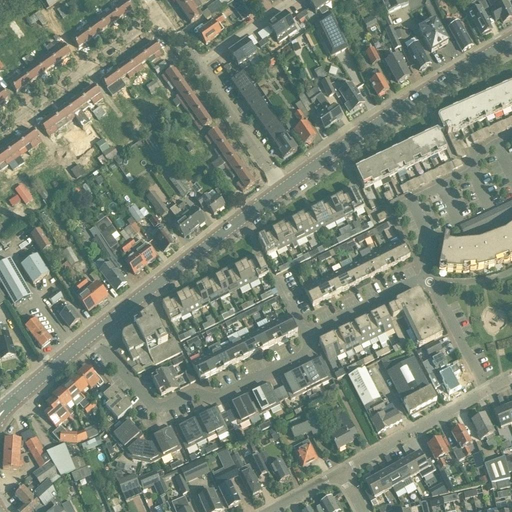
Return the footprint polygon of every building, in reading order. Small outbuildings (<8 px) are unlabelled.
[(123,0),(68,0),(31,27),(56,62),(130,9),(123,0)] [(196,0),(181,0),(177,3),(183,12),(198,2),(196,0)] [(240,0),(236,0),(230,4),(235,11),(242,21),(251,15),(244,5),(240,0)] [(318,0),(305,0),(315,14),(318,12),(322,17),(328,13),(324,8),(318,0)] [(405,0),(379,0),(387,15),(408,5),(405,0)] [(498,0),(486,0),(491,7),(493,6),(495,11),(490,13),(495,22),(500,20),(502,24),(511,19),(511,16),(510,13),(511,12),(507,4),(502,6),(498,0)] [(198,2),(183,12),(189,21),(204,11),(198,2)] [(255,2),(250,6),(256,15),(262,11),(255,2)] [(479,6),(467,12),(480,37),(491,31),(487,23),(488,23),(481,9),(479,6)] [(224,21),(220,16),(217,12),(211,17),(213,21),(205,27),(206,28),(198,34),(205,45),(220,34),(223,31),(219,25),(224,21)] [(285,14),(276,20),(286,34),(288,38),(297,31),(295,28),(285,14)] [(348,51),(331,16),(315,27),(330,59),(348,51)] [(276,20),(266,27),(279,44),(288,38),(286,34),(276,20)] [(435,23),(418,33),(430,54),(447,44),(435,23)] [(459,23),(448,29),(462,53),(472,47),(459,23)] [(384,30),(384,31),(393,51),(394,51),(400,48),(391,28),(390,28),(384,30)] [(291,43),(290,43),(292,47),(294,51),(299,49),(297,44),(295,40),(291,43)] [(246,41),(237,47),(247,62),(248,64),(258,58),(246,41)] [(154,44),(145,51),(156,66),(165,59),(154,44)] [(418,44),(407,50),(411,58),(419,71),(430,65),(422,51),(418,44)] [(237,47),(228,54),(238,68),(247,62),(237,47)] [(373,49),(365,53),(371,66),(380,62),(373,49)] [(145,51),(136,57),(147,72),(156,66),(145,51)] [(274,56),(264,64),(268,70),(278,63),(274,56)] [(136,57),(127,64),(138,79),(147,72),(136,57)] [(397,57),(385,63),(390,71),(397,84),(399,83),(400,84),(403,82),(403,81),(408,78),(401,64),(397,57)] [(0,64),(0,71),(2,75),(9,69),(4,62),(0,64)] [(127,64),(118,70),(129,85),(138,79),(127,64)] [(0,71),(0,102),(14,92),(0,71)] [(344,82),(348,77),(338,71),(335,76),(344,82)] [(374,80),(369,83),(377,97),(388,91),(380,76),(380,77),(376,71),(371,74),(374,80)] [(244,74),(232,82),(232,83),(233,82),(238,89),(237,90),(241,95),(242,95),(253,87),(244,74)] [(328,80),(321,84),(328,99),(336,95),(331,86),(328,80)] [(49,121),(38,129),(49,145),(50,144),(55,150),(117,105),(113,99),(114,98),(103,83),(73,104),(73,103),(48,120),(49,121)] [(114,90),(118,98),(131,91),(128,83),(114,90)] [(334,84),(331,86),(336,95),(338,100),(342,97),(347,105),(344,107),(349,114),(352,112),(364,104),(355,89),(352,84),(350,86),(341,91),(339,92),(339,91),(338,92),(334,84)] [(437,121),(438,122),(443,133),(446,132),(457,157),(462,159),(466,157),(459,142),(456,143),(452,135),(511,108),(511,84),(440,117),(439,117),(438,117),(438,118),(437,119),(437,120),(437,121)] [(253,87),(242,95),(246,102),(245,102),(249,108),(250,107),(262,100),(253,87)] [(319,93),(314,97),(317,100),(320,105),(333,124),(342,118),(333,106),(330,108),(325,101),(319,93)] [(262,100),(250,107),(255,114),(254,115),(258,120),(259,120),(270,112),(262,100)] [(305,104),(300,107),(305,113),(309,110),(305,104)] [(320,105),(314,109),(319,116),(316,118),(325,130),(333,124),(320,105)] [(270,112),(259,120),(263,127),(262,127),(266,133),(267,132),(278,125),(270,112)] [(300,112),(294,115),(299,122),(305,119),(300,112)] [(163,114),(153,118),(155,125),(165,121),(163,114)] [(203,114),(186,126),(193,137),(211,125),(203,114)] [(502,121),(499,123),(503,132),(506,131),(506,129),(511,127),(511,117),(508,119),(508,120),(503,122),(502,121)] [(307,122),(295,131),(304,145),(315,138),(309,129),(311,128),(307,122)] [(486,129),(484,130),(488,139),(490,138),(489,137),(495,134),(496,136),(503,132),(499,123),(492,126),(492,127),(486,129)] [(211,125),(193,137),(200,147),(218,135),(211,125)] [(278,125),(267,132),(272,139),(271,140),(275,146),(276,145),(287,137),(278,125)] [(475,134),(470,137),(473,144),(479,142),(479,143),(488,139),(484,130),(475,134)] [(437,132),(355,171),(364,190),(446,151),(437,132)] [(151,134),(143,139),(161,166),(169,161),(151,134)] [(218,135),(200,147),(208,158),(225,146),(218,135)] [(287,137),(276,145),(280,152),(279,152),(283,159),(297,150),(291,141),(290,142),(287,137)] [(109,141),(101,145),(106,154),(114,150),(109,141)] [(113,164),(124,157),(118,148),(107,155),(113,164)] [(50,157),(56,155),(53,149),(47,151),(50,157)] [(0,188),(16,178),(11,172),(13,171),(2,155),(0,156),(0,188)] [(448,164),(444,166),(448,175),(452,173),(452,172),(462,167),(460,163),(456,161),(448,164)] [(432,172),(429,173),(433,182),(436,180),(435,179),(441,177),(441,178),(448,175),(444,166),(437,169),(432,172)] [(174,167),(165,174),(183,198),(192,191),(174,167)] [(240,168),(229,175),(242,193),(252,185),(240,168)] [(229,175),(219,183),(231,200),(242,193),(229,175)] [(421,177),(416,180),(419,187),(425,184),(421,177)] [(101,178),(95,182),(99,187),(104,183),(101,178)] [(196,184),(191,188),(195,195),(194,199),(202,209),(206,206),(214,216),(225,207),(217,196),(210,201),(206,196),(202,200),(197,194),(201,191),(196,184)] [(405,185),(399,188),(403,195),(409,192),(405,185)] [(350,196),(346,197),(354,214),(364,209),(355,191),(349,194),(350,196)] [(153,193),(146,198),(161,217),(168,212),(153,193)] [(389,193),(383,195),(387,202),(392,200),(389,193)] [(341,198),(335,201),(344,219),(354,214),(346,197),(342,199),(341,198)] [(330,205),(326,207),(335,224),(344,219),(335,201),(329,204),(330,205)] [(180,202),(176,206),(195,231),(205,222),(194,209),(188,214),(185,209),(186,209),(180,202)] [(511,202),(493,211),(498,221),(511,214),(511,202)] [(131,203),(125,207),(128,211),(134,207),(131,203)] [(176,206),(170,211),(178,222),(173,225),(184,239),(195,231),(176,206)] [(135,207),(128,212),(137,224),(144,219),(135,207)] [(322,208),(316,210),(325,228),(335,224),(326,207),(322,209),(322,208)] [(311,215),(307,217),(315,233),(325,228),(316,210),(310,213),(311,215)] [(147,214),(150,219),(156,216),(153,211),(147,214)] [(387,211),(376,217),(379,223),(391,218),(387,211)] [(488,214),(459,228),(464,237),(493,224),(488,214)] [(302,217),(297,220),(306,238),(315,233),(307,217),(303,219),(302,217)] [(99,223),(94,227),(95,228),(100,236),(110,250),(116,246),(118,245),(115,241),(111,237),(114,235),(115,234),(116,233),(105,218),(104,219),(103,220),(99,223)] [(155,218),(149,222),(154,229),(160,225),(155,218)] [(291,224),(288,226),(296,243),(306,238),(297,220),(291,223),(291,224)] [(142,225),(136,228),(144,243),(150,240),(142,225)] [(283,227),(277,230),(286,248),(292,245),(294,249),(298,248),(296,243),(288,226),(284,228),(283,227)] [(159,236),(153,239),(163,254),(164,253),(165,253),(167,252),(168,251),(169,249),(170,249),(174,246),(169,240),(170,239),(161,227),(155,231),(159,236)] [(361,228),(342,238),(344,242),(363,233),(361,228)] [(122,230),(118,233),(126,243),(145,268),(150,264),(152,264),(154,262),(155,260),(156,259),(146,246),(146,247),(142,242),(135,247),(122,230)] [(272,234),(268,236),(277,253),(286,248),(277,230),(271,233),(272,234)] [(444,238),(439,268),(445,269),(445,272),(463,273),(463,269),(475,268),(475,272),(495,267),(494,264),(507,259),(508,262),(511,259),(511,231),(505,237),(479,246),(455,248),(447,247),(448,239),(446,238),(444,238)] [(41,232),(32,237),(42,254),(51,249),(41,232)] [(264,236),(258,240),(267,258),(277,253),(268,236),(264,238),(264,236)] [(401,241),(391,246),(399,264),(410,259),(401,241)] [(126,243),(120,248),(125,255),(127,253),(131,258),(125,263),(134,276),(136,275),(138,275),(140,273),(140,271),(145,268),(126,243)] [(391,246),(381,251),(390,269),(399,264),(391,246)] [(106,247),(101,250),(107,260),(113,257),(106,247)] [(71,248),(63,253),(72,267),(79,263),(71,248)] [(381,251),(371,256),(380,274),(390,269),(381,251)] [(371,256),(362,260),(370,278),(380,274),(371,256)] [(37,257),(21,267),(33,286),(50,276),(37,257)] [(254,262),(250,264),(258,281),(268,276),(259,258),(253,261),(254,262)] [(101,260),(95,264),(100,271),(100,272),(102,274),(106,280),(116,292),(126,284),(117,271),(116,272),(110,264),(106,267),(101,260)] [(362,260),(352,265),(361,283),(370,278),(362,260)] [(10,261),(0,266),(0,283),(14,307),(31,297),(10,261)] [(245,265),(240,267),(249,285),(258,281),(250,264),(246,266),(245,265)] [(352,265),(342,270),(351,288),(361,283),(352,265)] [(234,272),(231,274),(239,290),(249,285),(240,267),(234,270),(234,272)] [(342,270),(333,275),(341,293),(351,288),(342,270)] [(226,274),(220,277),(229,295),(239,290),(231,274),(227,276),(226,274)] [(333,275),(323,280),(332,298),(341,293),(333,275)] [(215,281),(211,283),(220,300),(229,295),(220,277),(214,280),(215,281)] [(84,279),(79,283),(84,288),(88,285),(84,279)] [(323,280),(313,284),(322,302),(332,298),(323,280)] [(79,291),(74,295),(77,300),(88,314),(98,306),(87,292),(84,288),(79,283),(75,286),(79,291)] [(207,284),(201,287),(210,305),(220,300),(211,283),(207,285),(207,284)] [(313,284),(303,289),(312,307),(322,302),(313,284)] [(96,285),(87,292),(98,306),(107,299),(96,285)] [(196,291),(192,293),(200,310),(210,305),(201,287),(195,290),(196,291)] [(53,296),(49,300),(53,306),(63,298),(58,292),(58,293),(56,290),(51,294),(53,296)] [(384,312),(393,330),(398,340),(400,344),(402,347),(407,345),(395,322),(403,318),(418,348),(441,337),(420,293),(419,292),(418,292),(417,292),(416,292),(395,302),(397,306),(384,312)] [(187,294),(182,296),(191,314),(200,310),(192,293),(188,295),(187,294)] [(176,301),(173,303),(181,319),(191,314),(182,296),(176,299),(176,301)] [(269,302),(249,311),(252,316),(271,306),(269,302)] [(168,303),(162,306),(171,324),(181,319),(173,303),(169,305),(168,303)] [(66,305),(58,311),(62,315),(60,317),(69,329),(80,320),(71,308),(69,309),(66,305)] [(121,338),(121,339),(121,340),(137,332),(155,367),(181,354),(174,339),(167,343),(151,311),(138,321),(132,324),(133,325),(132,325),(134,329),(123,335),(122,336),(122,337),(121,338)] [(384,311),(375,315),(385,334),(393,330),(384,312),(384,311)] [(375,315),(367,319),(377,338),(380,345),(388,341),(385,334),(375,315)] [(239,316),(230,321),(232,326),(240,322),(242,326),(244,325),(239,316)] [(288,316),(278,321),(287,338),(297,333),(288,316)] [(31,324),(26,329),(31,335),(29,337),(32,341),(34,340),(42,350),(52,342),(33,317),(28,320),(31,324)] [(367,319),(359,323),(369,342),(377,338),(367,319)] [(278,321),(268,325),(277,343),(287,338),(278,321)] [(359,323),(351,327),(361,346),(369,342),(359,323)] [(268,325),(259,330),(268,348),(277,343),(268,325)] [(6,327),(0,328),(0,356),(1,360),(15,356),(10,340),(10,341),(8,333),(6,327)] [(351,327),(343,331),(353,350),(361,346),(351,327)] [(259,330),(249,335),(258,353),(268,348),(259,330)] [(343,331),(335,335),(345,354),(353,350),(343,331)] [(137,332),(121,340),(121,341),(122,343),(133,364),(135,363),(137,367),(132,370),(137,376),(155,367),(137,332)] [(188,334),(178,338),(180,343),(190,338),(188,334)] [(249,335),(239,340),(248,358),(258,353),(249,335)] [(345,354),(335,335),(326,340),(336,359),(345,354)] [(239,340),(230,345),(239,363),(248,358),(239,340)] [(328,362),(336,359),(326,340),(319,343),(328,362)] [(436,342),(424,349),(428,358),(441,351),(436,342)] [(218,345),(208,349),(211,354),(220,372),(229,367),(220,349),(218,345)] [(230,345),(220,349),(229,367),(239,363),(230,345)] [(383,350),(374,354),(377,359),(385,355),(383,350)] [(211,354),(201,359),(210,377),(220,372),(211,354)] [(440,356),(422,366),(428,377),(446,367),(440,356)] [(183,357),(172,362),(174,367),(185,362),(183,357)] [(321,358),(310,364),(321,385),(332,380),(321,358)] [(344,365),(341,358),(334,362),(338,368),(344,365)] [(367,358),(358,363),(361,368),(369,363),(367,358)] [(201,359),(191,364),(200,382),(210,377),(201,359)] [(393,363),(382,366),(409,417),(435,403),(413,360),(397,369),(393,363)] [(310,364),(300,369),(311,391),(321,385),(310,364)] [(449,366),(446,367),(428,377),(434,390),(443,385),(448,395),(459,390),(451,376),(458,372),(455,366),(450,368),(449,366)] [(169,369),(151,378),(156,388),(174,379),(177,378),(172,368),(169,369)] [(86,369),(77,376),(88,388),(91,391),(97,386),(100,389),(104,385),(103,383),(101,382),(101,381),(94,373),(91,375),(86,369)] [(300,369),(290,374),(301,396),(311,391),(300,369)] [(342,370),(334,375),(337,380),(345,376),(342,370)] [(379,399),(363,370),(348,378),(363,407),(369,404),(370,407),(380,402),(379,399)] [(190,371),(185,374),(190,385),(195,382),(190,371)] [(284,387),(278,390),(284,401),(289,399),(290,401),(301,396),(290,374),(279,379),(284,387)] [(77,376),(69,383),(84,401),(87,398),(83,393),(88,388),(77,376)] [(174,379),(156,388),(161,398),(179,389),(174,379)] [(69,383),(61,391),(76,408),(79,405),(87,414),(92,409),(88,405),(84,401),(69,383)] [(269,384),(258,390),(269,411),(280,406),(279,404),(284,401),(278,390),(273,392),(269,384)] [(109,405),(120,395),(114,388),(112,390),(109,387),(100,394),(103,397),(103,398),(109,404),(109,405)] [(258,390),(248,395),(259,417),(269,411),(258,390)] [(61,391),(53,398),(54,400),(54,399),(70,417),(72,414),(66,407),(71,403),(75,408),(76,408),(61,391)] [(112,415),(126,402),(120,395),(109,405),(109,404),(105,408),(112,415)] [(248,395),(238,400),(249,422),(259,417),(248,395)] [(51,411),(45,416),(56,429),(61,424),(70,417),(54,399),(54,400),(47,406),(51,411)] [(231,411),(225,414),(231,425),(236,423),(238,427),(249,422),(238,400),(227,405),(231,411)] [(93,401),(88,405),(92,409),(97,405),(93,401)] [(132,409),(126,402),(112,415),(118,421),(132,409)] [(391,406),(384,409),(380,402),(370,407),(369,408),(373,415),(375,413),(377,417),(382,415),(385,421),(380,423),(384,431),(390,429),(389,428),(400,423),(391,406)] [(370,407),(369,404),(363,407),(377,435),(384,431),(380,423),(385,421),(382,415),(377,417),(375,413),(373,415),(369,408),(370,407)] [(511,405),(505,408),(503,409),(510,426),(511,425),(511,405)] [(216,408),(205,414),(216,436),(217,438),(234,430),(231,425),(225,414),(220,417),(216,408)] [(503,409),(501,410),(494,413),(500,430),(510,426),(503,409)] [(205,414),(195,419),(206,441),(216,436),(205,414)] [(331,439),(329,440),(332,447),(334,446),(338,452),(353,444),(351,441),(357,438),(351,426),(350,426),(344,415),(338,418),(344,431),(331,438),(331,439)] [(309,425),(306,426),(309,433),(311,433),(313,437),(323,432),(314,416),(307,420),(309,425)] [(483,416),(472,422),(478,435),(477,435),(480,442),(485,439),(487,443),(486,443),(489,449),(495,446),(493,437),(489,429),(490,429),(483,416)] [(41,417),(34,421),(39,429),(45,426),(41,417)] [(115,430),(109,435),(117,444),(135,428),(127,419),(120,426),(119,424),(114,429),(115,430)] [(195,419),(185,424),(196,446),(206,441),(195,419)] [(305,423),(290,429),(294,440),(309,433),(306,426),(305,423)] [(185,424),(175,429),(185,451),(196,446),(185,424)] [(51,433),(51,434),(58,443),(76,444),(76,435),(67,434),(61,428),(52,435),(51,433)] [(135,428),(117,444),(124,453),(139,440),(143,437),(135,428)] [(170,428),(160,433),(171,455),(181,450),(170,428)] [(470,444),(462,429),(460,430),(458,429),(454,431),(454,433),(452,434),(458,447),(451,451),(457,463),(470,456),(465,447),(470,444)] [(95,430),(85,434),(87,440),(89,440),(98,436),(95,430)] [(29,431),(20,437),(30,453),(41,447),(36,438),(34,440),(29,431)] [(77,435),(76,435),(76,444),(87,440),(85,434),(84,432),(77,435)] [(160,433),(149,438),(152,443),(160,460),(171,455),(160,433)] [(4,440),(4,455),(20,456),(20,447),(22,447),(22,443),(20,443),(20,441),(4,440)] [(139,440),(124,453),(132,461),(141,463),(145,443),(141,442),(139,440)] [(440,440),(427,447),(435,461),(440,471),(436,473),(447,494),(453,491),(447,480),(446,481),(441,471),(446,468),(440,458),(447,455),(440,440)] [(307,442),(294,449),(296,453),(295,454),(303,468),(317,460),(307,442)] [(145,443),(141,463),(150,465),(160,460),(152,443),(149,444),(145,443)] [(40,470),(50,462),(46,454),(45,454),(41,447),(30,453),(40,470)] [(63,447),(46,454),(50,462),(60,479),(75,473),(75,474),(89,468),(84,456),(70,462),(63,447)] [(263,453),(259,456),(264,466),(269,464),(263,453)] [(419,453),(412,457),(410,458),(418,474),(421,480),(435,472),(429,461),(424,463),(419,453)] [(4,455),(3,470),(19,471),(19,467),(23,467),(23,463),(19,463),(20,456),(4,455)] [(486,472),(484,466),(480,455),(472,458),(476,471),(477,471),(479,475),(486,472)] [(213,456),(207,458),(210,464),(216,462),(213,456)] [(259,456),(250,460),(259,478),(268,474),(264,466),(259,456)] [(410,458),(408,460),(401,463),(410,479),(418,474),(410,458)] [(505,465),(504,459),(484,466),(486,472),(488,477),(490,483),(491,485),(495,484),(509,480),(505,465)] [(203,460),(180,471),(186,484),(209,473),(203,460)] [(241,461),(234,464),(240,476),(240,477),(250,498),(253,497),(255,497),(258,496),(259,494),(261,492),(251,471),(249,466),(244,468),(241,461)] [(60,479),(50,462),(40,470),(33,475),(42,488),(36,493),(31,487),(26,492),(23,489),(15,497),(23,506),(17,511),(16,511),(41,511),(56,498),(51,487),(60,479)] [(222,470),(211,476),(217,488),(237,477),(229,462),(220,467),(222,470)] [(282,462),(269,468),(273,477),(275,476),(279,483),(290,477),(282,462)] [(118,463),(116,469),(124,471),(126,465),(118,463)] [(401,463),(394,467),(392,468),(401,484),(410,479),(401,463)] [(392,468),(390,470),(383,473),(392,489),(401,484),(392,468)] [(116,469),(112,469),(114,475),(123,481),(117,483),(122,494),(139,487),(135,476),(133,477),(116,470),(116,469)] [(180,471),(160,480),(166,494),(169,492),(165,483),(182,476),(180,471)] [(156,473),(138,480),(142,489),(160,482),(156,473)] [(383,473),(376,477),(374,479),(383,494),(392,489),(383,473)] [(363,479),(362,481),(364,485),(365,484),(369,490),(364,493),(370,503),(375,501),(374,499),(383,494),(374,479),(372,480),(369,475),(363,479)] [(182,477),(175,480),(182,496),(189,493),(182,477)] [(488,477),(485,478),(479,481),(481,486),(490,483),(488,477)] [(508,481),(496,484),(497,491),(509,488),(508,481)] [(441,484),(435,488),(439,496),(447,494),(441,484)] [(229,486),(218,492),(228,509),(232,507),(234,508),(237,506),(237,504),(239,504),(238,502),(239,500),(235,493),(233,493),(229,486)] [(471,492),(463,494),(464,500),(473,498),(471,492)] [(220,511),(212,493),(198,499),(203,511),(220,511)] [(451,496),(441,499),(443,505),(453,503),(451,496)] [(56,498),(41,511),(61,511),(60,508),(60,507),(56,498)] [(163,498),(157,500),(161,508),(162,511),(168,511),(169,510),(167,504),(166,505),(163,498)] [(184,498),(172,504),(175,511),(190,511),(190,509),(189,510),(184,498)] [(320,505),(322,508),(317,511),(341,511),(337,505),(336,506),(332,498),(326,501),(325,500),(321,503),(322,504),(320,505)] [(443,505),(441,499),(429,501),(430,508),(443,505)]
